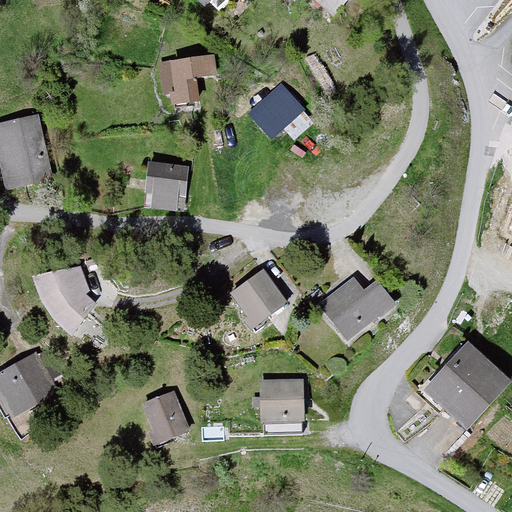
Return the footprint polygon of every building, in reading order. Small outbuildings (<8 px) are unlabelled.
[(321,0),(331,9),(339,0),(321,0)] [(217,57),(171,61),(174,101),(191,99),(189,76),(219,73),(217,57)] [(252,113),(271,135),(301,109),(282,87),(252,113)] [(33,117),(0,124),(0,147),(7,184),(45,177),(33,117)] [(150,163),(144,206),(182,212),(189,169),(150,163)] [(80,266),(38,274),(41,290),(47,304),(57,318),(75,330),(95,302),(84,288),(80,266)] [(283,303),(261,273),(234,292),(256,323),(283,303)] [(322,301),(347,335),(393,302),(378,281),(363,292),(352,279),(322,301)] [(465,344),(426,387),(465,422),(504,379),(465,344)] [(38,357),(0,374),(0,388),(11,412),(54,393),(38,357)] [(260,382),(261,418),(303,417),(302,381),(260,382)] [(142,404),(157,440),(186,429),(172,392),(142,404)]
